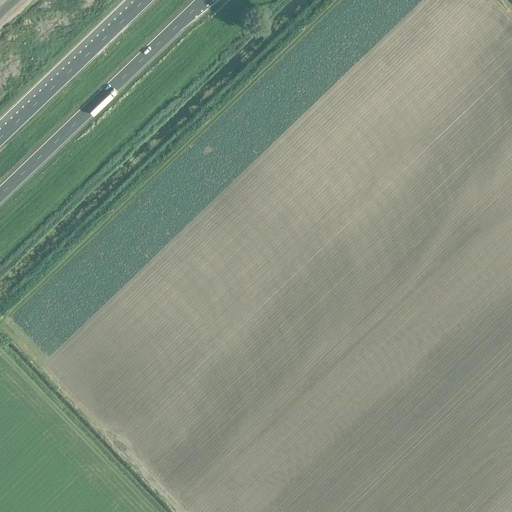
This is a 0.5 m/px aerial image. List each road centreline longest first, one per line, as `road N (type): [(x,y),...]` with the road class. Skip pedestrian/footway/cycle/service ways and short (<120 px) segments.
road 1 (trunk): [(0,196),(205,0)]
road 2 (trunk): [(140,0),(0,133)]
